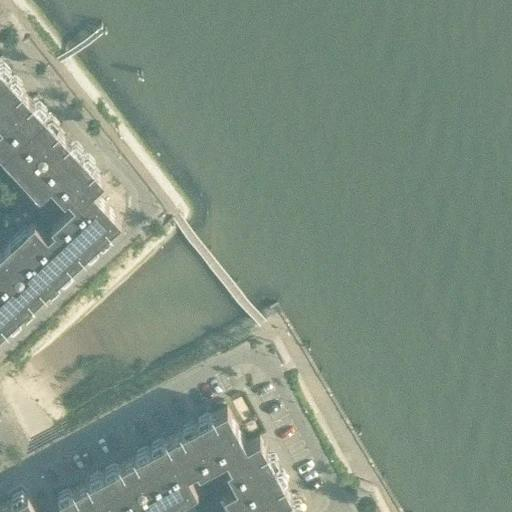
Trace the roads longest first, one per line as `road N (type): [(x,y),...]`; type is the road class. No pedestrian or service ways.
road 1 (residential): [(0,475),(257,353),(270,361),(349,506)]
road 2 (residential): [(0,40),(148,204),(144,218),(0,356)]
